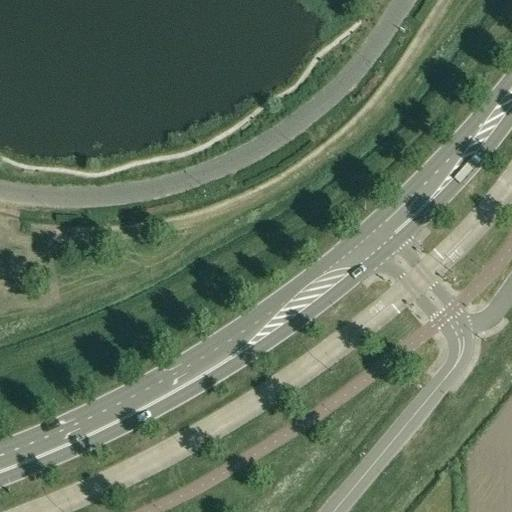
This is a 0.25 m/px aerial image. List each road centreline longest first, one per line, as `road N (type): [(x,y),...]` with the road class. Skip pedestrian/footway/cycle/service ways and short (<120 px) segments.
road 1 (tertiary): [(378,237),(239,343),(73,433)]
road 2 (unclassified): [(334,511),(452,367),(462,332),(378,237)]
road 3 (tertiary): [(511,94),(378,237)]
